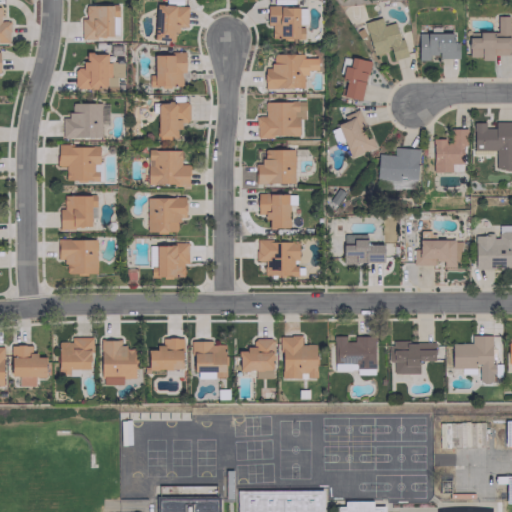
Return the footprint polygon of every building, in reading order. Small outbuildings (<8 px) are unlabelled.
[(79,18),(80,38),(112,37),(111,4),(84,5),(84,18),(79,18)] [(186,6),(153,5),(152,40),(174,41),(175,26),(186,26),(186,6)] [(507,15),(495,16),(495,31),(467,32),(468,58),(493,58),(493,54),(508,54),(507,15)] [(395,22),(382,25),(380,17),(362,21),(371,55),(389,50),(391,59),(404,56),(395,22)] [(0,41),(8,42),(8,21),(0,20),(0,41)] [(457,58),(456,41),(451,41),(451,32),(417,33),(417,60),(428,59),(428,54),(437,54),(437,58),(457,58)] [(104,53),(82,53),(83,67),(73,67),(73,88),(105,87),(104,53)] [(183,53),(152,53),(153,75),(147,75),(147,86),(180,85),(180,73),(183,73),(183,53)] [(303,88),(303,70),(316,69),(315,57),(301,57),(301,53),(271,53),(271,67),(263,67),(263,88),(303,88)] [(342,67),(340,79),(343,80),(341,97),(361,100),(367,60),(349,57),(348,68),(342,67)] [(121,77),(121,63),(112,63),(112,77),(121,77)] [(263,101),(263,116),(255,116),(255,136),(296,136),(296,118),(303,118),(303,101),(263,101)] [(107,122),(106,102),(68,103),(69,117),(60,117),(60,138),(99,137),(99,122),(107,122)] [(187,122),(187,102),(155,102),(155,138),(177,138),(177,122),(187,122)] [(345,155),(371,149),(361,110),(342,115),(343,120),(337,122),(345,155)] [(511,122),(493,122),(493,127),(483,127),(483,122),(471,122),(471,150),(493,150),(493,166),(511,166),(511,122)] [(463,127),(449,127),(449,139),(431,139),(431,171),(463,171),(463,127)] [(98,144),(56,145),(56,166),(64,166),(64,180),(98,180),(98,144)] [(392,154),(376,154),(375,179),(415,180),(416,148),(392,147),(392,154)] [(254,183),(291,183),(292,149),(262,148),(261,163),(254,163),(254,183)] [(187,185),(187,164),(179,164),(179,150),(147,149),(146,184),(187,185)] [(265,228),(287,227),(286,193),(255,194),(256,213),(265,213),(265,228)] [(62,195),(62,208),(58,208),(58,228),(89,228),(89,195),(62,195)] [(183,196),(145,197),(145,232),(176,231),(176,217),(184,217),(183,196)] [(511,267),(511,230),(494,231),(494,234),(473,234),(474,269),(511,267)] [(411,264),(433,265),(433,261),(441,261),(441,266),(457,266),(458,240),(433,239),(434,232),(418,231),(418,248),(412,248),(411,264)] [(381,244),(364,244),(364,234),(342,234),(342,263),(381,262),(381,244)] [(95,239),(57,238),(56,259),(64,259),(64,272),(94,273),(95,239)] [(296,240),(254,241),(254,261),(263,261),(263,275),(296,275),(295,262),(296,262),(296,240)] [(155,243),(155,276),(182,276),(181,263),(186,263),(186,243),(155,243)] [(373,336),(352,336),(352,341),(344,341),(344,335),(331,335),(331,369),(373,369),(373,336)] [(490,335),(470,335),(470,343),(450,343),(450,368),(460,368),(460,373),(476,373),(476,382),(491,382),(490,335)] [(299,378),(299,375),(314,376),(314,344),(299,344),(299,336),(279,336),(279,377),(299,378)] [(89,337),(69,337),(69,341),(56,341),(57,369),(90,369),(89,337)] [(180,337),(161,337),(161,348),(146,348),(146,369),(181,368),(180,337)] [(271,378),(271,338),(251,338),(251,349),(237,349),(237,370),(253,370),(253,377),(271,378)] [(120,384),(120,378),(134,377),(133,346),(119,347),(118,339),(99,339),(100,384),(120,384)] [(223,344),(210,344),(210,341),(191,341),(192,377),(223,377),(223,344)] [(433,341),(386,342),(386,361),(391,361),(392,373),(417,373),(417,360),(433,360),(433,341)] [(8,345),(9,375),(17,375),(17,386),(33,385),(33,376),(43,376),(43,355),(29,355),(29,345),(8,345)] [(511,420),(503,420),(502,446),(511,446),(511,420)] [(321,511),(321,489),(236,490),(236,511),(321,511)] [(154,511),(217,511),(217,496),(154,496),(154,511)] [(382,511),(383,506),(371,505),(371,500),(343,500),(343,506),(334,505),(333,511),(382,511)]
